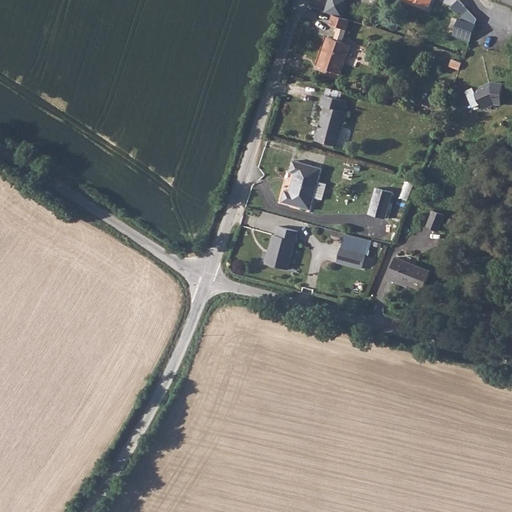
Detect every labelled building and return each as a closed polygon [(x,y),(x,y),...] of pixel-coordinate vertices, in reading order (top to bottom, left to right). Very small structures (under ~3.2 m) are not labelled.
[(329,0),(325,11),(337,15),(342,17),(347,0),(329,0)] [(467,37),(477,20),(458,0),(455,0),(450,7),(457,13),(459,12),(463,14),(461,18),(457,17),(450,31),(467,37)] [(349,30),(352,20),(342,17),(337,15),(334,26),(349,30)] [(319,66),(342,75),(353,47),(330,38),(319,66)] [(485,104),(486,106),(499,100),(506,100),(504,83),(492,84),(479,90),(478,88),(470,92),(477,108),(485,104)] [(315,138),(337,145),(346,111),(344,110),(347,100),(324,93),(321,102),(325,103),(320,121),(322,121),(320,127),(318,126),(315,138)] [(506,105),(506,100),(499,100),(486,106),(488,111),(500,105),(506,105)] [(281,198),(310,206),(314,194),(322,196),(326,181),(317,178),(320,168),(292,159),(289,170),(293,172),(288,189),(284,188),(281,198)] [(367,214),(384,219),(391,192),(375,187),(367,214)] [(426,224),(440,229),(446,212),(433,207),(426,224)] [(265,262),(286,268),(297,229),(279,224),(276,233),(274,233),(265,262)] [(365,254),(340,247),(336,261),(361,268),(365,254)] [(424,288),(432,268),(396,254),(387,277),(395,280),(397,277),(409,282),(424,288)]
